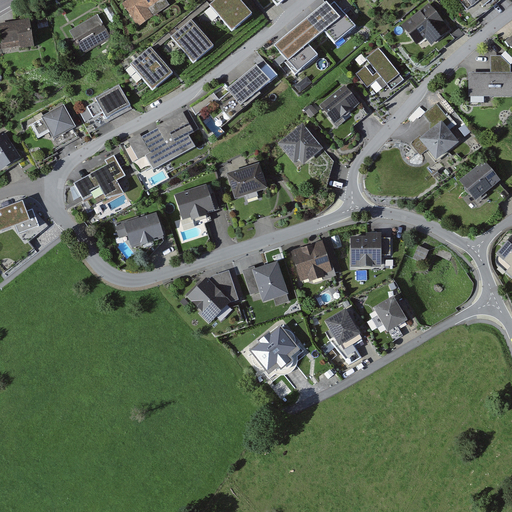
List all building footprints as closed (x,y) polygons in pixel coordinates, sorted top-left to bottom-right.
[(165,0),(129,0),(123,5),(139,29),(156,18),(151,10),(166,0),(165,0)] [(245,0),(220,0),(213,7),(237,33),(258,14),(245,0)] [(349,24),(333,36),(343,49),(366,31),(341,0),(339,0),(333,5),(349,24)] [(487,0),(458,0),(470,14),(487,0)] [(279,47),(295,67),(317,49),(333,36),(349,24),(333,5),(279,47)] [(430,6),(403,28),(419,46),(428,38),(435,47),(452,32),(430,6)] [(31,20),(2,25),(7,48),(24,45),(25,49),(36,47),(31,20)] [(175,39),(199,64),(218,46),(195,21),(175,39)] [(77,41),(84,54),(116,36),(109,23),(77,41)] [(177,74),(153,48),(133,67),(157,92),(177,74)] [(317,49),(295,67),(304,78),(326,60),(317,49)] [(405,79),(380,51),(355,73),(380,101),(405,79)] [(494,73),(470,74),(471,100),(511,98),(511,65),(503,57),(493,57),(494,73)] [(228,90),(242,107),(271,83),(257,66),(228,90)] [(122,86),(97,99),(108,121),(114,118),(133,108),(122,86)] [(346,89),(320,110),(334,129),(361,108),(346,89)] [(88,107),(94,119),(104,114),(97,101),(88,107)] [(435,129),(449,121),(438,104),(424,112),(435,129)] [(62,111),(31,127),(37,139),(50,132),(58,148),(65,145),(77,139),(62,111)] [(185,112),(124,143),(143,178),(203,147),(185,112)] [(424,141),(441,161),(461,145),(443,124),(424,141)] [(304,127),(280,146),(300,171),(324,151),(304,127)] [(5,134),(0,137),(0,173),(11,165),(22,157),(5,134)] [(117,160),(73,184),(83,201),(104,190),(109,198),(126,195),(118,182),(127,177),(117,160)] [(487,165),(462,186),(478,204),(503,184),(487,165)] [(228,176),(235,200),(270,190),(263,167),(228,176)] [(207,186),(173,197),(181,222),(215,212),(207,186)] [(27,212),(23,202),(0,210),(0,233),(16,227),(19,235),(39,227),(33,210),(27,212)] [(158,214),(115,227),(119,241),(129,238),(133,249),(166,239),(158,214)] [(349,267),(382,267),(382,239),(349,240),(349,267)] [(511,241),(496,263),(511,274),(511,241)] [(323,243),(290,254),(299,283),(332,272),(323,243)] [(414,259),(413,260),(425,265),(431,252),(428,251),(419,247),(414,259)] [(280,264),(255,271),(264,303),(289,296),(280,264)] [(213,324),(232,304),(208,281),(189,301),(213,324)] [(397,297),(378,309),(392,333),(411,322),(397,297)] [(348,310),(329,321),(344,346),(363,334),(348,310)] [(374,318),(378,329),(384,327),(379,316),(374,318)] [(283,326),(252,351),(272,376),(303,351),(283,326)]
